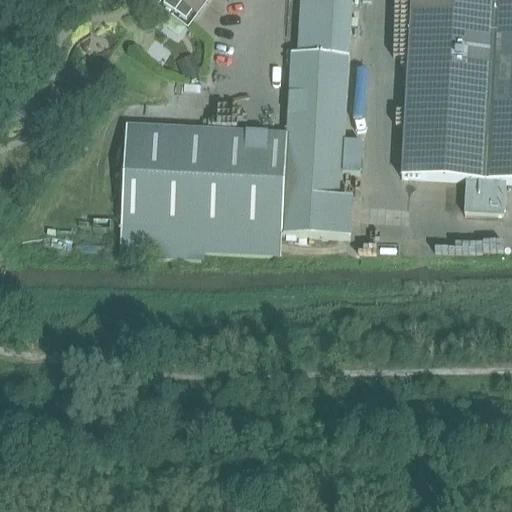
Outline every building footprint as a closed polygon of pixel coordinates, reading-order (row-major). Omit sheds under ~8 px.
[(119,226),(122,226),(120,262),(205,266),(206,259),(282,262),(283,237),(336,241),(352,0),(302,0),(299,57),(292,57),(288,137),(126,126),(119,226)] [(163,0),(159,5),(187,26),(206,0),(163,0)] [(511,0),(411,0),(401,181),(466,185),(464,218),(504,220),(505,187),(511,187),(511,0)] [(186,84),(201,76),(193,59),(178,66),(186,84)] [(208,93),(240,95),(240,86),(208,84),(208,93)]
